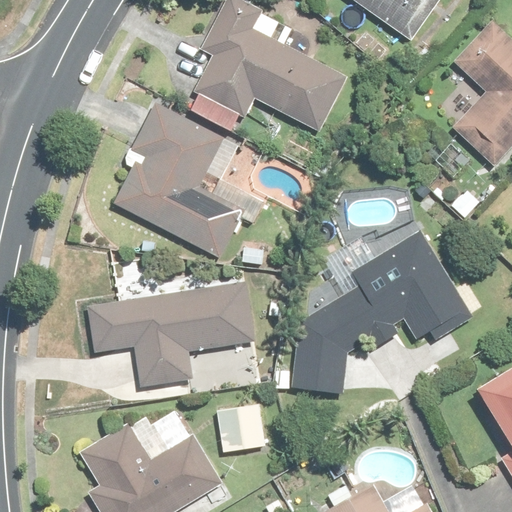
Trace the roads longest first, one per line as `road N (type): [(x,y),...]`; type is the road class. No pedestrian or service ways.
road 1 (tertiary): [(0,251),(33,112)]
road 2 (tertiary): [(33,112),(101,0)]
